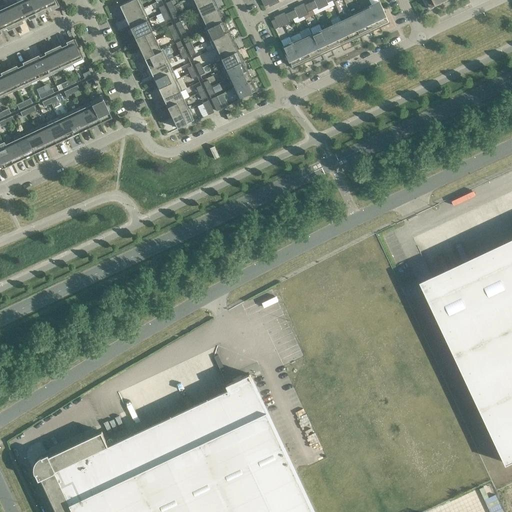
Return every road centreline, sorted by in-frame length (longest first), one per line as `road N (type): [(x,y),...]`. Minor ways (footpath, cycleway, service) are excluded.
road 1 (unclassified): [(0,421),(210,293),(511,148)]
road 2 (residential): [(138,126),(156,148),(172,152),(284,101)]
road 3 (residential): [(0,189),(138,126)]
road 4 (residential): [(284,101),(421,37)]
road 5 (residential): [(85,13),(138,126)]
